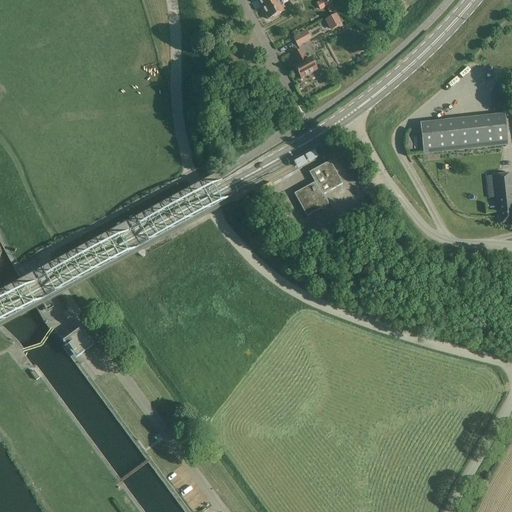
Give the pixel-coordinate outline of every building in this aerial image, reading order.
[(258,0),(263,9),(277,1),(276,0),(258,0)] [(320,0),(316,3),(320,10),(332,4),(329,0),(320,0)] [(280,6),(277,1),(263,9),(269,20),(286,11),(282,5),(280,6)] [(327,19),(332,30),(341,25),(336,15),(327,19)] [(296,46),(311,41),(307,31),(292,36),(296,46)] [(306,61),(300,50),(294,54),(300,64),(294,68),(301,79),(317,70),(311,58),(306,61)] [(420,124),(424,156),(509,147),(505,115),(420,124)] [(307,217),(329,205),(323,195),(342,185),(330,162),(309,173),(315,183),(294,194),(307,217)] [(269,185),(290,175),(286,167),(265,177),(269,185)] [(511,222),(511,177),(511,174),(486,177),(488,199),(496,198),(499,224),(511,222)] [(142,258),(144,258),(145,256),(145,252),(141,243),(130,223),(127,220),(124,219),(123,219),(122,222),(122,225),(139,256),(142,258)] [(47,309),(50,309),(51,307),(51,303),(47,294),(36,274),(32,271),(30,271),(29,271),(28,274),(29,279),(45,307),(47,309)] [(146,309),(156,330),(169,323),(160,302),(146,309)] [(80,328),(63,342),(76,359),(94,346),(80,328)]
